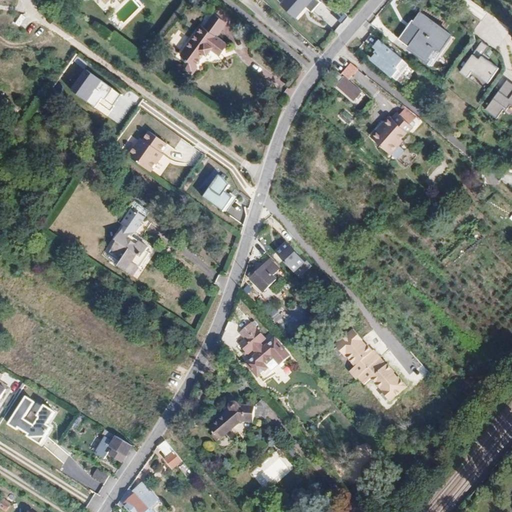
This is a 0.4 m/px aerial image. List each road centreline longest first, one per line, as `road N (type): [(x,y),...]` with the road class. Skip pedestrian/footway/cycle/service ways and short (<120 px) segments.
road 1 (residential): [(376,0),(286,116),(192,377),(105,511)]
road 2 (unknown): [(260,193),(22,0)]
